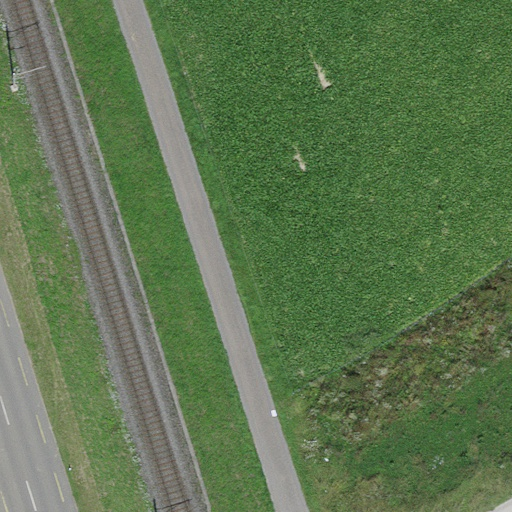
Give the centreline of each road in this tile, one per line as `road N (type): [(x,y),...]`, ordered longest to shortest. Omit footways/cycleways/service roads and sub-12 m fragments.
road 1 (track): [(130,0),(297,511)]
road 2 (tertiary): [(0,335),(53,511)]
